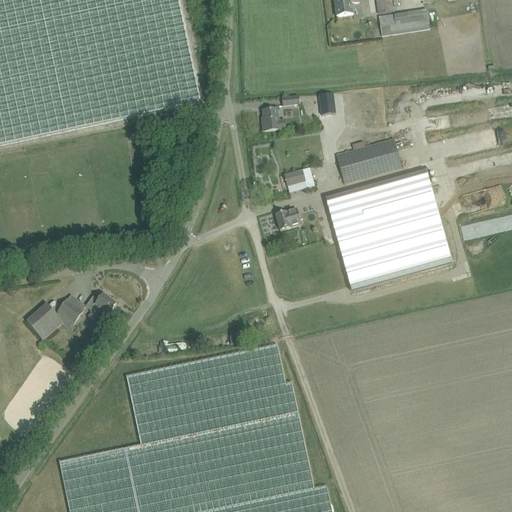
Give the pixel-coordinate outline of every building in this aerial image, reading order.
[(0,0),(0,146),(201,104),(178,0),(0,0)] [(358,0),(333,0),(336,18),(353,16),(352,5),(359,4),(358,0)] [(375,0),(378,15),(394,13),(392,0),(375,0)] [(430,29),(426,10),(378,18),(382,38),(430,29)] [(368,21),(367,29),(374,30),(375,22),(368,21)] [(380,31),(369,33),(371,41),(382,39),(380,31)] [(334,95),(320,97),(322,117),(336,116),(334,95)] [(298,98),(282,99),(283,107),(299,106),(298,98)] [(263,133),(286,130),(285,122),(279,123),(278,110),(263,112),(264,124),(262,125),(263,133)] [(336,157),(344,186),(402,170),(394,141),(336,157)] [(470,167),(458,168),(459,178),(471,177),(470,167)] [(286,176),(288,186),(299,182),(300,184),(305,183),(302,172),(286,176)] [(327,200),(353,293),(452,265),(426,173),(327,200)] [(478,202),(482,214),(492,210),(489,199),(478,202)] [(301,227),(298,217),(297,211),(276,216),(280,232),(301,227)] [(103,296),(98,302),(93,298),(86,308),(92,312),(91,313),(99,318),(100,317),(101,318),(103,318),(105,318),(107,317),(108,316),(117,305),(103,296)] [(43,342),(63,324),(60,321),(63,317),(74,325),(83,313),(67,301),(58,314),(57,316),(47,306),(27,323),(43,342)] [(251,334),(237,336),(238,344),(252,342),(251,334)] [(331,511),(327,488),(314,491),(292,384),(285,386),(277,347),(126,378),(141,447),(59,464),(69,511),(331,511)]
